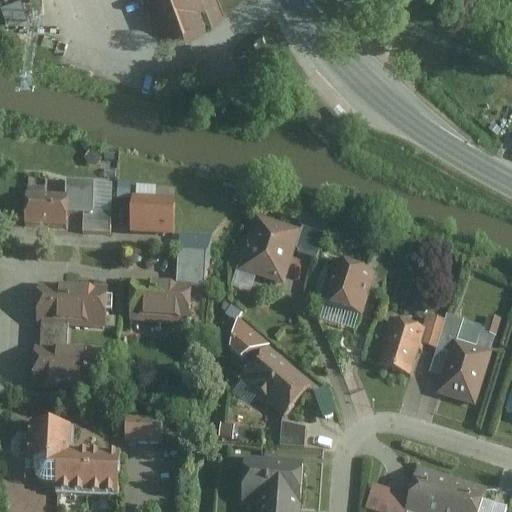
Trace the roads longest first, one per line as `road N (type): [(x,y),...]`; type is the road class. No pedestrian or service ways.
road 1 (residential): [(335,511),(345,439),(360,435),(390,428),(511,466)]
road 2 (secondary): [(411,120),(340,62),(295,0)]
